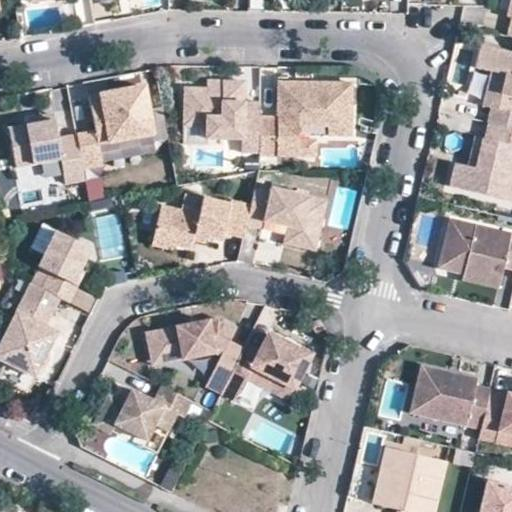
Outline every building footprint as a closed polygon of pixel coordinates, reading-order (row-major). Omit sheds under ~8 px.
[(487,122),(488,122),(511,128),(511,111),(511,112),(511,111),(511,53),(480,46),(475,67),(491,71),(488,82),(493,83),(491,91),(486,90),(483,106),(491,108),(487,122)] [(259,151),(259,121),(260,101),(243,101),(244,80),(222,79),(221,87),(184,86),(183,124),(206,125),(205,137),(242,138),(241,151),(259,151)] [(277,86),(277,96),(287,97),(287,87),(277,86)] [(76,135),(82,169),(102,165),(98,144),(152,134),(143,87),(88,97),(92,115),(96,114),(97,121),(93,122),(95,131),(76,135)] [(287,97),(277,96),(277,122),(259,121),(259,151),(259,155),(297,156),(297,139),(298,131),(327,131),(327,140),(350,141),(351,88),(287,87),(287,97)] [(24,120),(26,125),(54,120),(53,114),(24,120)] [(82,169),(76,135),(58,139),(54,120),(26,125),(8,129),(15,167),(60,159),(64,183),(84,179),(82,169)] [(511,128),(488,122),(484,138),(482,137),(475,168),(468,166),(455,163),(450,186),(511,200),(511,176),(510,176),(511,166),(511,128)] [(205,142),(205,137),(206,125),(183,124),(178,124),(178,141),(205,142)] [(475,136),(468,166),(475,168),(482,137),(475,136)] [(314,140),(297,139),(297,156),(314,156),(314,140)] [(250,205),(246,224),(261,228),(263,221),(286,226),(318,234),(326,200),(270,186),(269,191),(254,188),(250,205)] [(173,238),(172,244),(191,249),(193,240),(194,234),(206,237),(221,240),(223,232),(243,237),(246,224),(250,205),(230,200),(229,203),(202,197),(199,209),(181,205),(180,210),(160,205),(153,233),(173,238)] [(464,269),(463,275),(461,281),(498,290),(503,267),(511,269),(511,235),(449,221),(439,260),(458,264),(457,267),(464,269)] [(44,254),(56,231),(42,224),(31,247),(44,254)] [(315,250),(318,234),(286,226),(282,242),(315,250)] [(73,283),(79,269),(90,248),(56,231),(44,254),(38,266),(50,272),(42,289),(59,297),(68,302),(75,290),(77,285),(73,283)] [(170,250),(172,244),(173,238),(153,233),(150,245),(170,250)] [(204,243),(206,237),(194,234),(193,240),(204,243)] [(437,269),(463,275),(464,269),(457,267),(458,264),(439,260),(437,269)] [(84,271),(79,269),(73,283),(77,285),(84,271)] [(59,297),(42,289),(30,283),(0,342),(0,359),(34,376),(37,369),(44,366),(47,359),(46,351),(52,340),(48,329),(44,326),(59,297)] [(68,302),(87,312),(93,299),(75,290),(68,302)] [(169,344),(170,357),(214,352),(220,355),(205,385),(220,393),(241,353),(226,346),(236,327),(219,319),(147,327),(149,347),(169,344)] [(241,353),(220,393),(235,400),(246,378),(251,367),(293,388),(310,354),(268,333),(256,355),(243,348),(241,353)] [(151,359),(170,357),(169,344),(149,347),(151,359)] [(480,428),(489,390),(475,386),(476,379),(456,374),(455,379),(450,378),(451,373),(421,366),(410,412),(480,428)] [(246,378),(287,399),(293,388),(251,367),(246,378)] [(153,424),(167,431),(176,413),(183,417),(191,401),(161,385),(153,401),(130,389),(124,403),(119,400),(108,395),(92,425),(109,433),(114,424),(145,440),(153,424)] [(125,387),(119,400),(124,403),(130,389),(125,387)] [(511,394),(490,389),(489,390),(480,428),(478,438),(511,445),(511,394)] [(156,453),(167,431),(153,424),(145,440),(142,446),(156,453)] [(396,511),(434,511),(437,501),(411,495),(416,473),(442,479),(446,462),(385,447),(378,473),(388,476),(386,485),(376,483),(371,503),(397,509),(396,511)] [(163,479),(173,484),(178,473),(169,469),(163,479)] [(511,511),(511,486),(485,481),(477,511),(511,511)]
